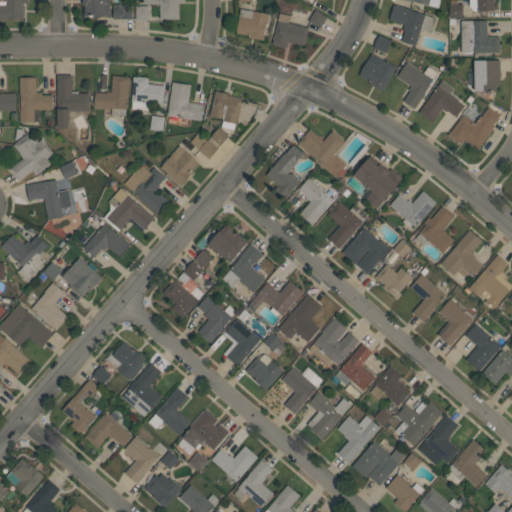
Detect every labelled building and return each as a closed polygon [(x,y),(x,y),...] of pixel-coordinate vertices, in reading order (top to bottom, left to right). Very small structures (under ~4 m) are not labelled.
[(5,0),(28,0),(28,3),(23,3),(23,18),(7,19),(0,19),(0,1),(5,1),(5,0)] [(110,0),(110,17),(83,17),(83,3),(82,3),(82,0),(110,0)] [(144,0),(184,0),(185,2),(178,2),(178,19),(159,19),(159,3),(144,4),(144,0)] [(473,11),(469,6),(469,0),(494,0),(494,10),(477,10),(477,11),(473,11)] [(435,18),(430,32),(420,28),(415,45),(401,41),(404,31),(402,30),(404,24),(389,20),(394,3),(410,9),(425,14),(435,18)] [(462,17),(449,17),(449,3),(462,3),(462,17)] [(131,18),(112,18),(113,4),(119,5),(131,5),(131,18)] [(149,19),(136,20),(136,5),(149,5),(149,19)] [(236,33),(240,9),(270,14),(267,32),(265,32),(263,40),(248,37),(248,35),(236,33)] [(327,17),(320,28),(308,20),(315,9),(327,17)] [(304,45),(295,43),(295,44),(288,42),(287,47),(284,47),(271,44),(279,12),(291,15),(289,22),(308,27),(304,45)] [(461,52),(461,20),(486,20),(487,36),(499,36),(499,51),(473,52),(461,52)] [(391,40),(385,53),(373,47),(379,35),(391,40)] [(396,67),(382,90),(369,83),(369,81),(358,75),(367,59),(368,59),(371,53),(396,67)] [(499,59),(500,84),(496,84),(496,90),(474,91),(474,85),(468,85),(468,72),(474,72),(474,60),(499,59)] [(410,86),(396,77),(406,62),(423,73),(428,65),(437,71),(424,92),(425,92),(424,94),(425,94),(422,98),(421,98),(414,108),(403,101),(410,91),(408,89),(410,86)] [(69,111),(69,128),(57,128),(56,75),(71,75),(71,91),(78,91),(78,93),(88,93),(88,110),(69,111)] [(125,116),(111,115),(111,108),(110,108),(109,109),(100,108),(100,107),(94,107),(95,92),(105,93),(106,91),(111,92),(112,75),(130,77),(129,93),(128,93),(127,109),(126,109),(125,116)] [(131,109),(132,101),(131,101),(132,76),(135,76),(145,77),(145,78),(148,78),(148,84),(154,84),(154,85),(164,85),(162,103),(148,102),(148,110),(131,109)] [(38,121),(19,121),(19,108),(20,108),(20,96),(19,96),(19,77),(36,77),(36,92),(42,92),(42,95),(52,95),(52,109),(40,109),(40,110),(38,110),(38,121)] [(418,112),(442,80),(453,89),(450,93),(459,99),(458,100),(464,105),(455,117),(447,111),(446,112),(442,109),(433,122),(418,112)] [(187,102),(203,104),(201,120),(167,115),(172,81),(190,84),(187,102)] [(209,116),(214,90),(229,93),(229,95),(242,97),(236,123),(234,123),(233,129),(221,126),(223,119),(209,116)] [(0,93),(15,93),(15,110),(0,110),(0,93)] [(463,114),(474,123),(480,115),(481,116),(488,107),(500,115),(492,125),(494,126),(478,149),(465,139),(461,144),(448,134),(463,114)] [(164,117),(162,131),(149,129),(151,115),(164,117)] [(228,136),(220,146),(210,137),(219,127),(228,136)] [(334,154),(345,164),(335,175),(298,143),(310,129),(323,140),(332,130),(345,141),(334,154)] [(49,163),(35,175),(31,170),(18,181),(9,169),(23,158),(13,144),(27,133),(32,140),(34,138),(37,142),(42,139),(53,153),(46,159),(49,163)] [(217,148),(208,159),(198,150),(199,149),(190,141),(198,133),(207,140),(217,148)] [(266,175),(277,162),(276,162),(284,153),(285,153),(293,144),(303,153),(295,161),(296,162),(288,171),(299,181),(290,192),(290,193),(285,199),(274,189),(277,186),(275,184),(276,183),(266,175)] [(181,185),(160,167),(179,145),(198,162),(190,171),(192,172),(181,185)] [(367,188),(353,175),(368,158),(378,166),(380,163),(388,171),(391,168),(402,178),(396,186),(396,188),(393,191),(391,191),(375,209),(362,197),(366,193),(364,192),(367,188)] [(77,173),(64,178),(59,166),(72,161),(77,173)] [(165,177),(158,185),(159,186),(156,190),(168,200),(156,213),(133,193),(133,192),(124,183),(136,169),(138,170),(142,166),(149,172),(154,167),(165,177)] [(312,225),(299,213),(310,201),(305,197),(306,196),(298,189),(308,178),(334,200),(312,225)] [(25,185),(42,181),(42,182),(55,179),(58,191),(67,189),(70,205),(61,207),(63,216),(48,219),(43,198),(29,201),(25,185)] [(109,202),(108,201),(120,188),(139,205),(140,205),(154,217),(144,229),(131,217),(118,231),(102,218),(110,210),(109,202)] [(407,201),(408,200),(412,203),(422,190),(436,202),(414,227),(411,224),(408,227),(402,221),(404,218),(389,205),(399,194),(407,201)] [(338,248),(327,239),(339,225),(326,214),(338,200),(349,210),(354,204),(366,215),(361,220),(362,221),(338,248)] [(418,232),(425,224),(423,222),(428,217),(430,219),(442,205),(453,215),(442,228),(446,232),(454,239),(442,253),(426,239),(422,244),(414,238),(419,233),(418,232)] [(107,246),(103,250),(101,249),(94,257),(83,247),(104,223),(115,232),(116,232),(129,243),(118,256),(107,246)] [(229,262),(208,244),(225,225),(228,224),(231,227),(231,230),(231,231),(234,233),(236,231),(247,242),(245,245),(244,245),(236,254),(236,255),(229,262)] [(390,248),(367,274),(356,265),(369,250),(368,250),(355,264),(341,252),(363,226),(380,241),(381,240),(390,248)] [(482,240),(471,253),(475,256),(474,258),(482,265),(473,276),(468,272),(464,277),(457,271),(454,275),(440,263),(458,242),(469,229),(482,240)] [(26,280),(17,272),(23,266),(16,259),(15,260),(1,246),(13,234),(24,244),(27,241),(29,243),(37,235),(47,245),(38,254),(41,257),(40,258),(44,262),(26,280)] [(402,258),(392,249),(401,239),(411,248),(402,258)] [(264,279),(252,292),(237,278),(230,286),(221,278),(239,258),(238,257),(250,244),(262,254),(251,266),(258,273),(264,279)] [(213,258),(203,268),(194,258),(203,249),(213,258)] [(469,287),(497,255),(507,263),(505,266),(505,267),(502,271),(507,276),(504,278),(511,285),(511,287),(494,309),(485,301),(486,299),(480,294),(479,295),(469,287)] [(101,277),(91,289),(90,288),(81,298),(68,286),(70,285),(68,283),(69,282),(62,277),(79,257),(101,277)] [(62,270),(53,280),(43,271),(52,261),(62,270)] [(201,270),(193,280),(183,272),(183,271),(191,261),(201,270)] [(412,277),(395,297),(383,286),(384,285),(374,277),(386,263),(396,272),(400,267),(412,277)] [(199,299),(183,318),(171,308),(175,303),(162,292),(175,278),(181,284),(183,282),(178,278),(183,272),(193,280),(198,284),(196,286),(203,293),(198,298),(199,299)] [(412,312),(423,299),(409,287),(421,273),(446,294),(436,305),(437,306),(423,321),(412,312)] [(267,282),(279,292),(289,280),(302,292),(282,315),(278,312),(276,316),(269,310),(272,307),(270,305),(270,306),(263,300),(255,309),(249,304),(257,294),(256,294),(267,282)] [(31,308),(45,292),(44,291),(52,282),(64,292),(54,304),(68,316),(56,330),(31,308)] [(278,328),(294,309),(293,309),(307,293),(321,306),(310,319),(319,327),(307,341),(296,331),(290,338),(278,328)] [(197,331),(208,319),(203,315),(205,313),(197,306),(207,295),(224,310),(228,304),(236,311),(231,316),(232,317),(223,326),(224,326),(210,342),(197,331)] [(437,334),(448,321),(445,319),(446,318),(438,312),(450,298),(473,319),(450,346),(437,334)] [(0,329),(0,323),(18,303),(53,334),(41,347),(28,336),(19,346),(0,329)] [(261,338),(237,365),(226,356),(237,342),(225,332),(237,318),(261,338)] [(337,365),(332,361),(327,366),(308,349),(322,332),(321,332),(333,318),(346,329),(337,340),(340,342),(349,332),(358,340),(337,365)] [(477,346),(465,335),(475,323),(490,337),(496,330),(505,339),(500,345),(501,345),(479,370),(466,359),(477,346)] [(281,341),(272,351),(263,341),(272,332),(281,341)] [(0,334),(29,359),(17,373),(5,362),(1,366),(0,366),(0,334)] [(129,379),(117,369),(117,368),(106,358),(110,353),(112,354),(123,341),(133,349),(134,348),(147,359),(129,379)] [(363,391),(350,380),(346,385),(335,375),(350,357),(350,356),(361,343),(372,352),(361,365),(363,367),(375,377),(363,391)] [(511,376),(505,371),(495,384),(481,373),(502,349),(511,357),(511,376)] [(265,389),(255,380),(255,379),(245,370),(256,357),(265,353),(273,360),(272,361),(282,370),(265,389)] [(121,396),(128,388),(127,388),(150,362),(161,371),(149,385),(162,396),(152,408),(151,407),(143,415),(121,396)] [(373,384),(390,365),(401,375),(397,380),(410,391),(398,405),(383,393),(378,399),(369,392),(374,385),(373,384)] [(111,375),(101,384),(92,375),(101,366),(111,375)] [(294,414),(283,404),(294,392),(293,391),(293,390),(281,379),(292,366),(301,374),(307,367),(322,380),(306,398),(307,399),(294,414)] [(96,416),(86,427),(87,428),(81,435),(70,425),(73,421),(71,419),(72,419),(62,410),(89,379),(99,387),(91,397),(88,394),(80,403),(96,416)] [(156,429),(147,422),(154,414),(153,414),(177,386),(188,396),(176,409),(178,410),(177,411),(190,422),(179,435),(162,421),(156,429)] [(307,424),(317,412),(307,403),(318,391),(335,406),(343,398),(350,404),(343,413),(344,414),(322,439),(308,427),(309,426),(307,424)] [(396,415),(406,404),(414,411),(415,410),(422,401),(425,404),(429,400),(442,412),(413,445),(400,434),(395,430),(403,421),(396,415)] [(392,416),(383,426),(373,417),(382,407),(392,416)] [(213,450),(204,442),(202,445),(201,445),(197,449),(195,448),(194,448),(189,454),(177,444),(183,438),(182,437),(190,428),(189,427),(205,409),(217,419),(213,424),(215,426),(219,422),(229,431),(213,450)] [(84,437),(106,413),(130,434),(130,435),(131,436),(123,445),(122,444),(121,445),(113,438),(112,439),(108,436),(97,448),(84,437)] [(336,429),(348,415),(358,423),(365,414),(380,427),(348,463),(337,453),(348,440),(343,436),(344,435),(336,429)] [(446,463),(441,458),(436,465),(417,449),(446,415),(458,425),(446,438),(451,442),(450,443),(458,449),(446,463)] [(136,435),(159,455),(136,482),(124,472),(135,460),(123,449),(136,435)] [(446,469),(472,439),(486,450),(475,463),(479,467),(478,468),(486,475),(476,486),(464,475),(459,480),(446,469)] [(396,448),(404,455),(397,462),(398,463),(378,485),(367,475),(378,464),(377,464),(365,478),(352,466),(374,441),(390,455),(396,448)] [(258,457),(236,481),(211,459),(220,448),(229,455),(230,454),(233,458),(244,445),(258,457)] [(179,459),(169,469),(160,460),(169,450),(179,459)] [(207,460),(198,470),(188,461),(197,451),(207,460)] [(421,461),(412,470),(403,461),(411,452),(421,461)] [(5,476),(21,458),(31,466),(32,465),(43,475),(40,479),(41,479),(27,495),(5,476)] [(238,487),(249,474),(249,473),(261,459),(273,470),(261,483),(273,493),(261,507),(246,494),(240,500),(233,494),(239,488),(238,487)] [(511,494),(510,497),(500,488),(495,493),(484,483),(501,463),(511,473),(511,494)] [(143,488),(155,474),(158,477),(161,473),(170,480),(171,479),(181,488),(164,507),(153,497),(153,496),(143,488)] [(385,487),(397,474),(412,487),(416,482),(423,489),(419,493),(420,494),(410,505),(410,506),(405,511),(393,502),(397,498),(395,496),(385,487)] [(22,511),(26,508),(25,507),(48,479),(60,489),(48,503),(57,511),(22,511)] [(0,483),(8,491),(0,501),(0,483)] [(219,499),(208,511),(190,511),(192,510),(190,508),(191,508),(179,497),(190,484),(207,499),(212,493),(219,499)] [(263,511),(276,497),(287,484),(300,495),(289,507),(293,511),(292,511),(263,511)] [(453,511),(427,511),(417,503),(431,487),(448,502),(452,497),(459,503),(455,508),(456,509),(453,511)] [(66,511),(75,503),(85,511),(66,511)] [(485,511),(494,503),(504,511),(485,511)]
